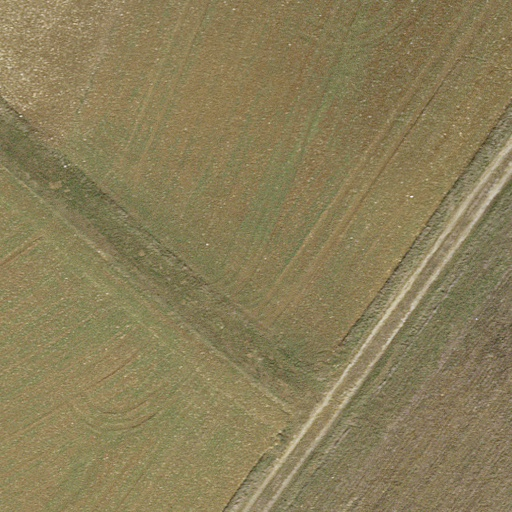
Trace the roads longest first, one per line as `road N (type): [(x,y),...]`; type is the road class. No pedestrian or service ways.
road 1 (track): [(0,118),(351,394)]
road 2 (track): [(264,511),(511,175)]
